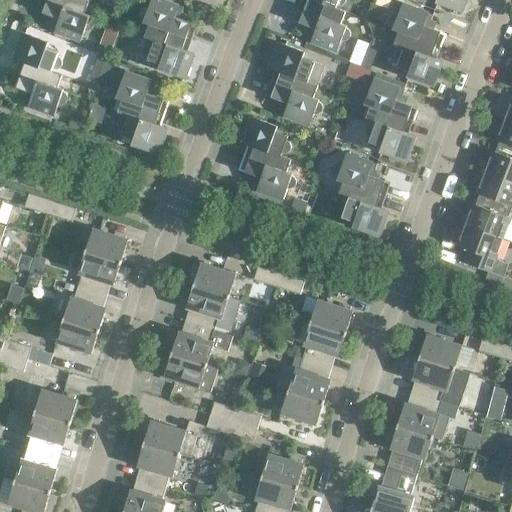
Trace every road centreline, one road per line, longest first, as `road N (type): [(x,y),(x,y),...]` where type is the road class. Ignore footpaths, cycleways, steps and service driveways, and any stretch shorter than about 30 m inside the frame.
road 1 (residential): [(330,511),(508,0)]
road 2 (residential): [(85,511),(179,200),(255,0)]
